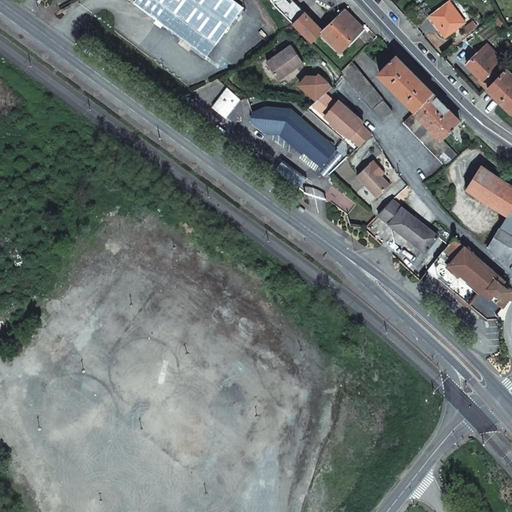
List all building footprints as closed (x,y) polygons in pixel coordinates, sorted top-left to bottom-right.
[(135,0),(135,2),(207,56),(243,7),(234,0),(135,0)] [(465,22),(449,0),(433,12),(430,14),(446,36),(465,22)] [(409,13),(418,23),(430,14),(433,12),(425,2),(409,13)] [(324,30),(321,32),(341,51),(363,26),(346,9),(323,30),(324,30)] [(293,23),(296,25),(312,41),(321,32),(324,30),(323,30),(305,11),(293,23)] [(485,80),(490,85),(507,68),(508,68),(509,67),(501,58),(496,63),(482,49),(481,49),(469,37),(455,52),(461,58),(461,57),(467,63),(467,64),(485,81),(485,80)] [(292,44),(267,61),(279,79),(304,62),(292,44)] [(404,122),(446,165),(458,155),(442,138),(452,127),(453,128),(455,126),(454,125),(461,119),(435,92),(397,55),(379,73),(395,88),(393,89),(399,95),(400,94),(416,110),(404,122)] [(342,71),(382,120),(392,111),(351,61),(342,71)] [(490,85),(488,88),(511,111),(511,110),(511,72),(508,68),(507,68),(490,85)] [(228,91),(215,108),(228,118),(242,99),(228,91)] [(336,103),(325,93),(312,103),(331,120),(330,121),(343,132),(344,131),(360,145),(372,134),(362,124),(364,121),(339,100),(336,103)] [(281,131),(304,151),(321,165),(334,151),(333,147),(291,108),(266,106),(252,112),(252,120),(263,128),(280,130),(281,131)] [(303,153),(304,151),(281,131),(280,130),(263,128),(263,131),(281,133),(303,153)] [(378,170),(381,167),(374,159),(357,175),(377,196),(390,184),(382,174),(378,170)] [(507,215),(488,248),(511,267),(511,266),(511,184),(481,165),(466,188),(507,215)] [(438,235),(393,199),(379,213),(425,250),(438,235)] [(454,237),(436,259),(447,268),(440,277),(459,293),(458,294),(470,304),(470,303),(479,293),(488,300),(491,296),(503,306),(511,295),(511,292),(503,284),(505,282),(490,266),(465,245),(454,237)] [(489,319),(497,321),(497,313),(503,306),(491,296),(488,300),(479,293),(470,303),(489,319)]
